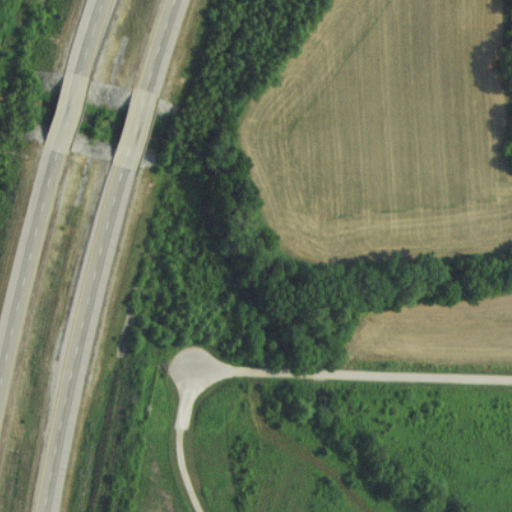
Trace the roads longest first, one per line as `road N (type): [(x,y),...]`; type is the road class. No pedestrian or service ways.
road 1 (trunk): [(38,511),(90,273),(169,0)]
road 2 (trunk): [(99,0),(0,371)]
road 3 (residential): [(181,370),(511,380)]
